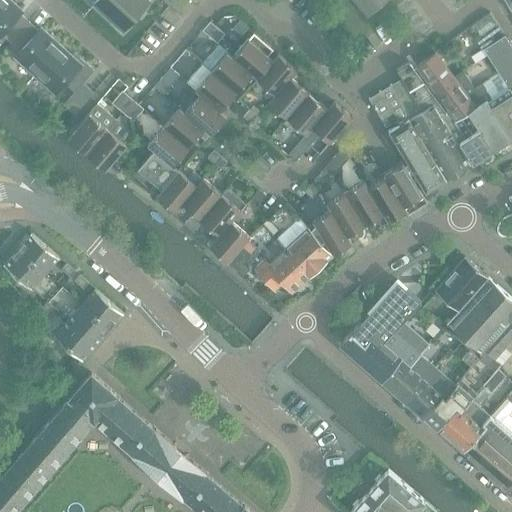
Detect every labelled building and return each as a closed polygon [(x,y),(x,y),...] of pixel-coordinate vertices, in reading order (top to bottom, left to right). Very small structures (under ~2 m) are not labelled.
[(20,14),(23,12),(9,0),(0,0),(0,36),(1,35),(10,44),(29,22),(20,14)] [(123,31),(150,1),(148,0),(96,0),(93,4),(123,31)] [(353,0),(368,16),(385,0),(353,0)] [(511,8),(511,0),(503,0),(510,11),(511,8)] [(490,13),(471,26),(478,37),(496,24),(490,13)] [(209,21),(202,30),(209,37),(217,28),(209,21)] [(41,27),(38,30),(29,22),(10,44),(19,52),(14,58),(35,76),(62,46),(41,27)] [(217,44),(225,34),(217,28),(209,37),(217,44)] [(231,57),(252,74),(257,79),(278,54),(253,33),(231,57)] [(482,50),(496,72),(511,95),(511,48),(503,36),(482,50)] [(231,57),(226,52),(218,45),(202,63),(236,93),(252,74),(231,57)] [(94,70),(80,58),(77,60),(62,46),(35,76),(56,95),(69,80),(77,88),(94,70)] [(458,143),(472,164),(491,151),(482,139),(486,136),(481,128),(471,134),(460,118),(476,108),(467,97),(434,53),(416,66),(448,111),(447,112),(454,122),(464,139),(458,143)] [(290,77),(296,70),(278,54),(257,79),(275,94),(290,77)] [(399,68),(396,70),(401,79),(404,84),(408,90),(423,82),(422,81),(417,73),(413,68),(409,62),(399,68)] [(185,82),(200,95),(201,94),(220,111),(236,93),(202,63),(185,82)] [(179,75),(169,68),(164,74),(174,82),(179,75)] [(511,95),(496,72),(479,83),(483,87),(467,97),(476,108),(486,101),(510,139),(511,137),(511,95)] [(164,74),(159,80),(169,88),(174,82),(164,74)] [(275,94),(269,102),(287,117),(315,86),(309,80),(303,87),(290,77),(275,94)] [(401,79),(390,85),(401,102),(412,96),(408,90),(404,84),(401,79)] [(154,87),(164,94),(169,88),(159,80),(154,87)] [(423,82),(408,90),(412,96),(421,112),(408,119),(417,133),(446,180),(469,166),(455,145),(458,143),(464,139),(454,122),(447,112),(423,82)] [(388,87),(379,92),(389,109),(399,103),(401,102),(390,85),(388,87)] [(306,134),(313,126),(328,109),(327,109),(315,98),(321,91),(315,86),(287,117),(306,134)] [(121,91),(116,97),(125,104),(130,98),(121,91)] [(379,92),(368,99),(378,116),(389,109),(379,92)] [(201,94),(200,95),(185,112),(205,129),(210,134),(226,116),(220,111),(201,94)] [(401,102),(399,103),(408,119),(421,112),(412,96),(401,102)] [(116,97),(111,103),(120,110),(125,104),(116,97)] [(120,110),(122,112),(125,114),(130,108),(135,102),(130,98),(125,104),(120,110)] [(491,151),(510,139),(486,101),(476,108),(460,118),(471,134),(481,128),(486,136),(482,139),(491,151)] [(143,109),(135,102),(130,108),(138,115),(143,109)] [(313,126),(331,142),(352,117),(334,102),(327,109),(328,109),(313,126)] [(389,109),(378,116),(385,127),(391,124),(393,128),(381,136),(385,142),(387,146),(394,142),(405,160),(424,193),(446,181),(446,180),(417,133),(408,119),(399,103),(389,109)] [(96,105),(68,139),(87,154),(115,120),(96,105)] [(185,112),(179,107),(163,125),(190,147),(205,129),(185,112)] [(125,114),(133,122),(138,115),(130,108),(125,114)] [(243,117),(250,123),(257,115),(249,109),(243,117)] [(122,126),(115,120),(87,154),(105,169),(115,157),(126,145),(117,137),(122,131),(122,126)] [(147,144),(153,150),(173,166),(190,147),(163,125),(147,144)] [(287,155),(295,161),(301,154),(294,148),(287,155)] [(153,150),(133,173),(152,189),(156,184),(162,189),(177,170),(173,166),(153,150)] [(221,157),(213,150),(207,158),(215,164),(215,163),(221,157)] [(348,157),(339,150),(334,156),(343,164),(348,157)] [(334,156),(329,162),(338,170),(343,164),(334,156)] [(221,157),(215,163),(221,168),(227,162),(221,157)] [(324,168),(334,176),(338,170),(329,162),(324,168)] [(403,207),(422,196),(402,162),(383,174),(385,177),(403,207)] [(162,189),(157,194),(176,211),(183,204),(182,203),(197,186),(178,169),(177,170),(162,189)] [(406,211),(403,207),(385,177),(367,188),(384,215),(388,222),(406,211)] [(182,203),(183,204),(193,213),(184,223),(191,229),(221,194),(203,178),(197,186),(182,203)] [(384,215),(367,188),(363,181),(345,192),(365,226),(384,215)] [(317,191),(310,185),(305,192),(312,198),(317,191)] [(207,226),(218,235),(230,221),(245,204),(226,188),(221,194),(191,229),(198,235),(207,226)] [(265,195),(258,189),(252,196),(259,202),(265,195)] [(326,203),(331,210),(347,237),(365,226),(345,192),(326,203)] [(351,244),(347,237),(331,210),(313,221),(333,254),(351,244)] [(289,226),(276,238),(311,275),(332,255),(306,227),(298,218),(289,226)] [(218,235),(209,245),(227,261),(247,240),(249,237),(230,221),(218,235)] [(60,258),(31,233),(17,249),(46,274),(60,258)] [(265,259),(255,268),(256,269),(276,290),(284,282),(293,291),(311,275),(276,238),(266,248),(274,256),(268,261),(266,260),(265,259)] [(256,248),(247,240),(227,261),(243,274),(249,267),(244,263),(256,248)] [(3,265),(32,290),(46,274),(17,249),(3,265)] [(464,258),(436,290),(458,310),(470,297),(487,279),(464,258)] [(75,272),(65,263),(61,268),(70,276),(75,272)] [(88,283),(79,275),(75,280),(84,288),(88,283)] [(453,316),(445,325),(480,355),(483,351),(492,360),(511,337),(511,300),(487,279),(470,297),(458,310),(452,316),(453,316)] [(349,333),(364,346),(373,336),(381,342),(391,331),(392,332),(420,302),(396,281),(351,332),(350,331),(349,333)] [(63,286),(54,298),(65,307),(74,295),(63,286)] [(124,315),(95,289),(80,305),(109,331),(124,315)] [(52,308),(46,303),(19,334),(25,339),(52,308)] [(68,319),(60,312),(59,313),(96,346),(109,331),(80,305),(68,319)] [(50,324),(58,331),(53,336),(82,362),(96,346),(59,313),(50,324)] [(437,315),(432,321),(441,329),(446,322),(437,315)] [(349,333),(339,344),(380,381),(399,359),(408,366),(418,355),(392,332),(391,331),(381,342),(373,336),(364,346),(349,333)] [(450,349),(444,355),(448,358),(454,352),(450,349)] [(480,355),(477,358),(489,369),(495,362),(492,360),(483,351),(480,355)] [(453,386),(418,355),(408,366),(399,359),(380,381),(421,416),(440,395),(443,397),(453,386)] [(504,376),(496,370),(481,386),(489,393),(504,376)] [(249,511),(207,475),(208,474),(155,428),(154,429),(91,374),(0,479),(0,511),(14,511),(94,422),(132,455),(131,456),(183,502),(185,500),(198,511),(249,511)] [(440,395),(421,416),(435,429),(454,407),(459,412),(470,398),(471,399),(473,396),(457,381),(454,384),(453,386),(443,397),(440,395)] [(481,430),(461,452),(464,454),(483,471),(511,437),(511,417),(508,414),(511,409),(511,390),(489,417),(479,427),(481,430)] [(470,400),(471,399),(470,398),(459,412),(454,407),(435,429),(461,452),(481,430),(479,427),(489,417),(470,400)] [(511,437),(483,471),(504,490),(511,480),(511,437)] [(414,511),(423,502),(386,470),(365,494),(386,511),(414,511)] [(349,511),(386,511),(365,494),(349,511)]
